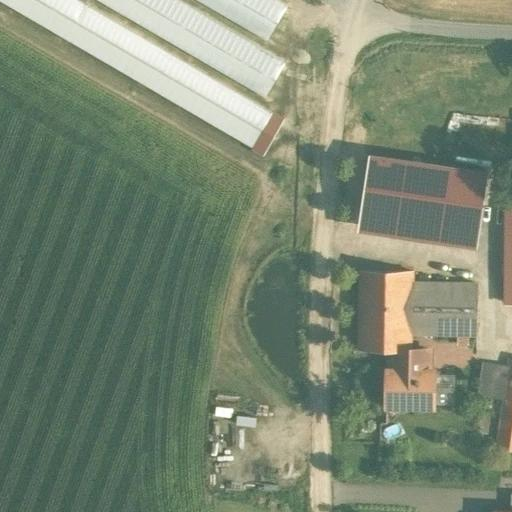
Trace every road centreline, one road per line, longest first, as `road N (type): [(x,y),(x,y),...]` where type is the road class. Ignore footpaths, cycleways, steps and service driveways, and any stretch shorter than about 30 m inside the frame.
road 1 (unclassified): [(357,5),(337,88),(322,247),(325,511)]
road 2 (unclassified): [(511,30),(412,24),(357,5)]
